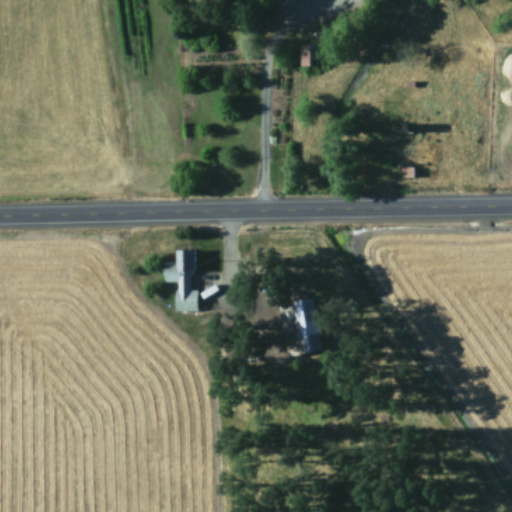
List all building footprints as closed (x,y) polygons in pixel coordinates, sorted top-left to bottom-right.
[(297,66),(297,44),(305,44),(306,65),(297,66)] [(410,133),(388,133),(387,124),(409,123),(410,133)] [(412,167),(413,178),(397,178),(397,167),(412,167)] [(173,311),(196,310),(196,289),(190,289),(189,250),(171,250),(171,261),(160,261),(160,282),(172,282),(173,311)] [(284,355),(317,351),(310,298),(276,302),(280,335),(281,335),(284,355)]
